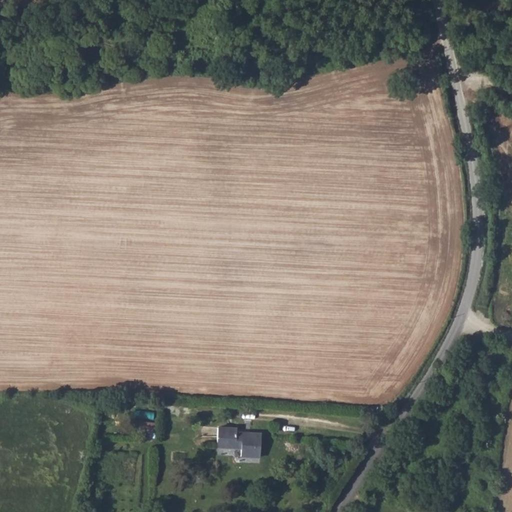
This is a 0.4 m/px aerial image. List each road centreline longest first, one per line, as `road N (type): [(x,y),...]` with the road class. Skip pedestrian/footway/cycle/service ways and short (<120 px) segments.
road 1 (unclassified): [(343,511),(456,327),(477,258),(469,149),(437,0)]
road 2 (track): [(486,330),(499,253),(478,84)]
road 3 (track): [(235,0),(247,71),(416,51)]
road 4 (track): [(0,22),(123,0)]
